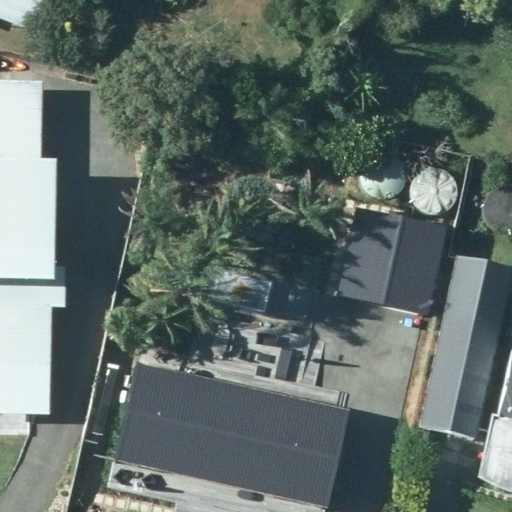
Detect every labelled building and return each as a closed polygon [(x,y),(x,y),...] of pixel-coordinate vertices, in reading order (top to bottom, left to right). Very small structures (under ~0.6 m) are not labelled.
[(42,0),(0,0),(0,19),(30,31),(42,0)] [(0,429),(45,429),(36,85),(0,84),(0,429)] [(335,295),(425,317),(444,231),(356,210),(335,295)] [(476,438),(511,268),(455,257),(419,426),(476,438)] [(511,347),(496,417),(489,417),(476,482),(511,489),(511,347)] [(130,368),(107,470),(297,511),(319,511),(341,414),(130,368)]
